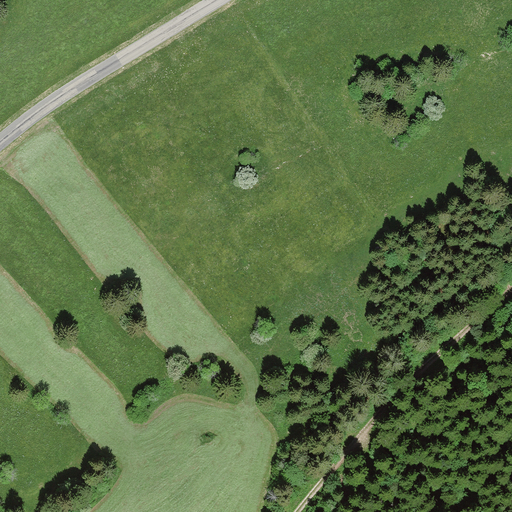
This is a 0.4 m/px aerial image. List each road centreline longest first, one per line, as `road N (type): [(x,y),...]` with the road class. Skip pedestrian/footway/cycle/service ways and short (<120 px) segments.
road 1 (track): [(511,287),(473,329),(416,364),(296,511)]
road 2 (tertiary): [(222,0),(0,142)]
